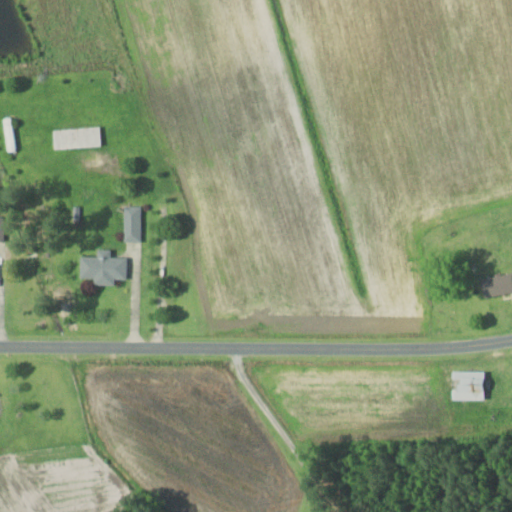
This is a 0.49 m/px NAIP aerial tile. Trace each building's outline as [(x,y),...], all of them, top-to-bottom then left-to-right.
[(6,152),(16,151),(12,117),(2,118),(6,152)] [(52,148),(100,147),(99,127),(51,129),(52,148)] [(140,206),(124,206),(124,243),(140,243),(140,206)] [(93,286),(114,286),(114,279),(125,280),(125,258),(109,258),(110,250),(96,250),(96,257),(79,257),(79,278),(93,278),(93,286)] [(511,295),(511,276),(480,276),(480,295),(511,295)] [(483,400),(483,372),(450,372),(450,400),(483,400)]
